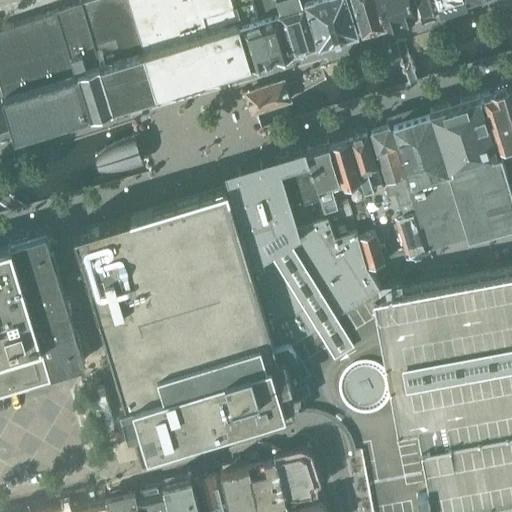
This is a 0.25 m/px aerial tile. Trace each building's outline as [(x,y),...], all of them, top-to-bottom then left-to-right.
[(81,0),(80,0),(0,26),(0,81),(3,92),(2,93),(15,135),(92,111),(79,69),(70,42),(71,41),(84,37),(79,20),(86,17),(87,18),(87,17),(81,0)] [(81,0),(87,17),(113,104),(157,91),(129,0),(81,0)] [(129,0),(157,91),(252,61),(232,0),(129,0)] [(232,0),(252,61),(252,62),(272,56),(269,48),(268,48),(264,37),(266,33),(263,22),(261,22),(254,0),(232,0)] [(254,0),(261,22),(263,22),(266,33),(264,37),(268,48),(269,48),(272,56),(291,50),(291,49),(292,49),(276,0),(254,0)] [(315,42),(303,2),(301,0),(276,0),(292,49),(315,42)] [(349,0),(305,0),(318,41),(358,28),(349,0)] [(349,0),(358,28),(385,20),(379,0),(349,0)] [(379,0),(385,20),(416,10),(413,0),(379,0)] [(413,0),(416,10),(440,3),(438,0),(413,0)] [(113,104),(87,17),(87,18),(86,17),(79,20),(84,37),(71,41),(70,42),(92,111),(113,104)] [(290,99),(283,78),(245,91),(252,111),(290,99)] [(0,139),(15,135),(2,93),(3,92),(0,81),(0,139)] [(511,83),(510,83),(509,84),(507,85),(508,85),(494,90),(493,89),(491,90),(492,91),(485,93),(484,92),(483,93),(511,175),(511,83)] [(511,188),(479,93),(430,108),(469,232),(509,220),(508,216),(511,215),(511,216),(511,188)] [(413,198),(427,242),(428,241),(428,243),(430,242),(429,241),(436,239),(437,241),(469,232),(430,108),(429,108),(389,121),(413,198)] [(371,127),(387,177),(385,180),(389,194),(396,191),(399,202),(413,198),(389,121),(371,127)] [(367,128),(347,134),(385,255),(386,255),(385,253),(396,250),(396,252),(406,250),(406,248),(389,194),(385,180),(383,181),(368,134),(369,134),(367,128)] [(147,152),(140,130),(121,136),(107,144),(96,152),(100,166),(114,166),(134,161),(148,157),(147,152)] [(347,134),(329,139),(357,222),(367,260),(385,255),(347,134)] [(329,139),(306,147),(324,203),(328,202),(335,223),(332,223),(334,229),(357,222),(329,139)] [(277,199),(292,206),(299,227),(329,215),(332,230),(334,229),(332,223),(335,223),(328,202),(324,203),(306,147),(305,146),(292,150),(292,151),(287,153),(281,165),(279,172),(278,179),(277,185),(277,192),(277,199)] [(234,200),(292,392),(300,390),(300,394),(301,396),(309,396),(317,397),(324,399),(332,403),(337,407),(342,411),(346,417),(350,425),(353,432),(354,440),(361,439),(374,511),(399,511),(511,491),(511,265),(381,289),(380,281),(367,260),(357,222),(334,229),(332,230),(329,215),(299,227),(292,206),(277,199),(278,205),(274,207),(266,210),(257,212),(237,186),(229,189),(232,200),(234,200)] [(294,398),(292,392),(234,200),(232,200),(229,189),(189,201),(190,204),(156,214),(155,210),(114,223),(115,224),(78,235),(100,306),(107,304),(113,323),(104,326),(141,445),(218,421),(218,420),(284,400),(284,401),(294,398)] [(427,242),(413,198),(399,202),(396,191),(389,194),(406,248),(427,242)] [(30,234),(11,240),(51,369),(51,370),(53,369),(52,366),(60,364),(61,367),(63,366),(63,365),(85,359),(73,320),(69,309),(71,306),(68,295),(65,294),(45,230),(31,235),(30,234)] [(0,384),(27,377),(29,376),(36,374),(35,370),(43,368),(44,371),(51,369),(11,240),(9,240),(0,243),(0,384)] [(284,487),(310,481),(312,481),(314,476),(306,451),(301,449),(276,454),(284,487)] [(276,454),(248,461),(259,511),(289,511),(284,487),(276,454)] [(259,511),(248,461),(221,467),(231,511),(259,511)] [(191,474),(200,511),(216,511),(224,510),(214,469),(191,474)] [(163,480),(170,511),(200,511),(191,474),(163,480)] [(135,487),(135,488),(140,511),(170,511),(163,480),(145,485),(145,486),(136,488),(135,487)] [(140,511),(135,488),(106,496),(109,511),(140,511)] [(511,511),(511,499),(441,511),(511,511)] [(109,511),(107,500),(47,511),(109,511)]
